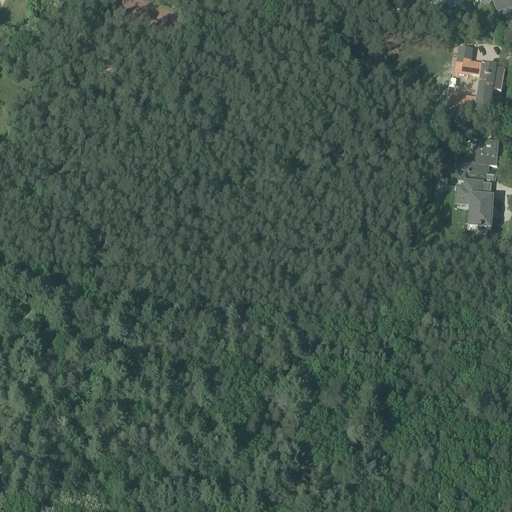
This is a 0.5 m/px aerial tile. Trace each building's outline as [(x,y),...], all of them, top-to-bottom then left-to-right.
[(486,0),(492,0),(497,11),(511,6),(509,0),(479,0),(481,2),(486,0)] [(471,52),(459,50),(456,69),(467,70),(467,75),(481,78),(478,102),(463,99),(461,108),(450,106),(449,114),(461,116),(462,113),(468,114),(468,115),(472,116),(472,115),(489,117),(492,98),(500,99),(504,74),(496,73),(496,69),(469,65),(471,52)] [(464,138),(477,139),(478,128),(465,127),(464,138)] [(499,144),(477,142),(475,167),(450,165),(450,173),(485,176),(485,166),(489,166),(489,168),(497,169),(499,144)] [(494,198),(496,183),(474,181),(473,182),(464,181),(463,188),(456,187),(455,207),(470,208),(468,230),(492,232),(494,198)]
